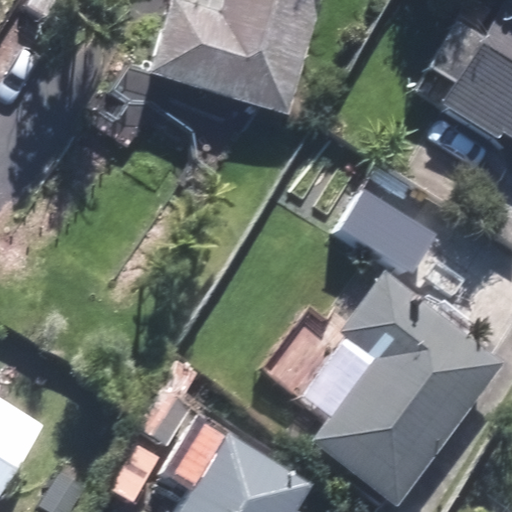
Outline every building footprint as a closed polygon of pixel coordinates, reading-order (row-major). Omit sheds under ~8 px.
[(154,0),(129,88),(272,128),(308,0),(154,0)] [(511,28),(482,13),(424,119),(511,166),(511,28)] [(368,168),(354,194),(378,208),(393,183),(368,168)] [(347,203),(325,240),(395,283),(418,246),(347,203)] [(292,453),(372,511),(388,511),(490,376),(366,284),(319,347),(325,352),(282,410),(309,431),(292,453)] [(123,437),(157,456),(180,416),(145,397),(123,437)] [(0,423),(0,483),(27,440),(0,423)] [(211,446),(168,511),(290,511),(298,502),(211,446)]
